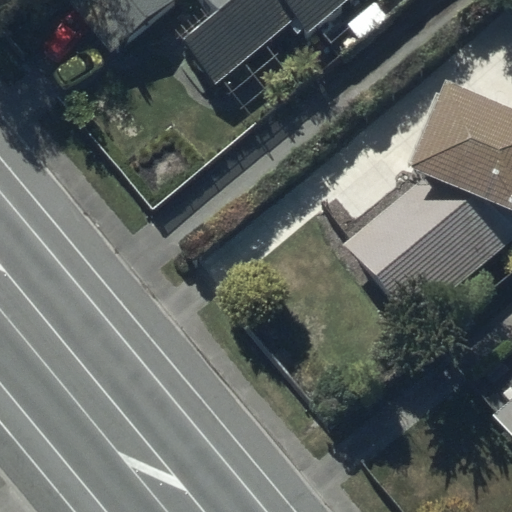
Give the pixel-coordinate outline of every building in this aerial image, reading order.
[(182,0),(73,0),(65,7),(111,61),(183,0),(182,0)] [(196,0),(223,31),(179,67),(208,102),(296,31),(306,42),(357,0),(196,0)] [(511,0),(498,0),(496,2),(511,21),(511,0)] [(401,206),(343,254),(411,335),(511,251),(511,105),(503,128),(448,106),(441,122),(432,118),(407,181),(411,182),(401,206)] [(511,415),(496,429),(511,448),(511,415)]
